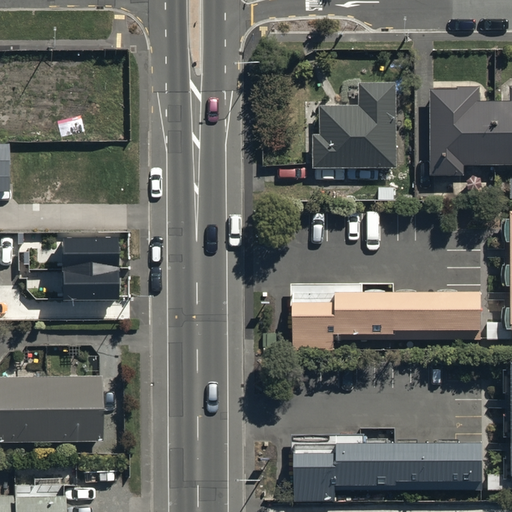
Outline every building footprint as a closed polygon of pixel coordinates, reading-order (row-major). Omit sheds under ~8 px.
[(0,129),(11,130),(11,132),(92,132),(92,63),(11,63),(11,67),(0,66),(0,129)] [(396,165),(395,76),(357,76),(358,100),(319,101),(320,132),(310,132),(311,166),(396,165)] [(479,82),(427,84),(430,170),(463,169),(463,161),(511,158),(511,81),(510,82),(510,96),(480,97),(479,82)] [(511,204),(508,204),(508,213),(503,213),(503,236),(509,236),(509,258),(502,258),(502,280),(509,280),(509,299),(504,299),(504,323),(511,322),(511,204)] [(65,300),(119,299),(118,238),(64,239),(65,300)] [(362,278),(290,280),(291,346),(334,346),(334,340),(479,337),(478,285),(394,287),(394,281),(363,281),(362,278)] [(0,439),(103,438),(102,371),(0,372),(0,439)] [(293,440),(293,450),(293,497),(336,497),(336,489),(481,489),(481,436),(334,436),(334,440),(293,440)] [(0,511),(62,511),(63,489),(0,489),(0,511)]
